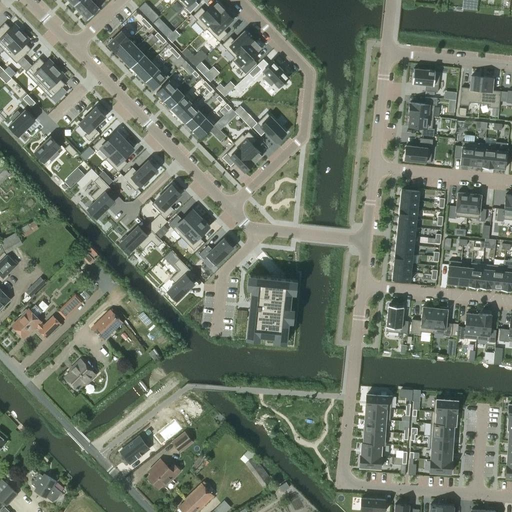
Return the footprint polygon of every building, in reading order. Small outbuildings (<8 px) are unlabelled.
[(91,0),(79,0),(73,6),(80,13),(80,12),(92,1),(91,0)] [(177,0),(190,12),(198,4),(194,0),(177,0)] [(92,1),(80,12),(87,19),(99,8),(92,1)] [(201,7),(192,15),(197,19),(195,21),(204,30),(224,10),(215,1),(205,11),(201,7)] [(144,2),(138,8),(152,23),(158,17),(159,16),(144,2)] [(224,10),(204,30),(204,31),(206,28),(219,41),(227,33),(223,29),(233,19),(224,10)] [(158,17),(152,23),(167,37),(172,32),(158,17)] [(0,27),(0,46),(3,50),(21,32),(14,24),(10,28),(5,22),(0,27)] [(124,27),(108,44),(116,52),(129,39),(133,36),(124,27)] [(230,36),(221,44),(234,57),(232,59),(232,60),(253,40),(244,31),(234,40),(230,36)] [(21,32),(3,50),(16,63),(17,62),(23,57),(31,49),(25,43),(29,39),(21,32)] [(129,39),(116,52),(123,59),(136,46),(129,39)] [(253,40),(232,60),(245,73),(256,63),(251,58),(262,49),(253,40)] [(136,46),(123,59),(130,67),(144,54),(136,46)] [(144,54),(130,67),(137,74),(151,61),(144,54)] [(21,67),(27,61),(23,57),(17,62),(21,67)] [(39,58),(24,72),(37,85),(56,67),(48,59),(44,63),(39,58)] [(151,61),(137,74),(145,82),(145,81),(160,67),(162,65),(154,58),(151,61)] [(269,65),(263,70),(267,75),(263,78),(271,86),(274,82),(279,87),(289,77),(273,60),(269,65)] [(25,71),(31,65),(27,61),(21,67),(25,71)] [(257,64),(234,87),(240,93),(255,79),(253,76),(261,69),(257,64)] [(203,75),(208,70),(203,65),(199,70),(203,75)] [(56,67),(37,85),(51,99),(56,93),(60,97),(66,92),(62,87),(65,84),(59,79),(63,75),(56,67)] [(160,67),(145,81),(153,89),(167,75),(160,67)] [(437,92),(439,71),(413,68),(412,83),(425,85),(425,91),(437,92)] [(3,70),(0,72),(0,75),(7,82),(12,78),(3,70)] [(172,76),(156,92),(164,100),(177,88),(180,84),(172,76)] [(479,103),(482,77),(471,76),(469,88),(461,87),(459,104),(469,105),(469,102),(479,103)] [(498,108),(500,91),(492,90),(493,78),(482,77),(479,103),(489,104),(489,107),(492,108),(498,108)] [(223,87),(220,84),(216,87),(224,96),(228,92),(223,87)] [(164,100),(163,100),(170,108),(183,95),(177,88),(164,100)] [(447,98),(446,111),(453,111),(455,90),(442,90),(442,98),(447,98)] [(183,95),(170,108),(178,116),(191,103),(195,99),(187,91),(183,95)] [(27,94),(22,98),(31,107),(35,102),(27,94)] [(409,114),(433,117),(434,105),(436,105),(437,98),(425,97),(424,104),(409,102),(408,115),(409,115),(409,114)] [(191,103),(178,116),(184,122),(198,109),(191,103)] [(96,107),(78,125),(86,134),(84,136),(89,141),(98,132),(94,128),(105,117),(96,107)] [(198,109),(184,122),(192,130),(193,130),(207,115),(199,108),(198,109)] [(13,121),(8,126),(18,136),(35,120),(25,110),(21,114),(17,110),(9,118),(13,121)] [(207,115),(193,130),(200,138),(209,129),(212,132),(217,127),(214,124),(217,122),(208,113),(207,115)] [(256,123),(252,127),(261,135),(265,131),(276,142),(286,132),(267,113),(257,122),(256,123)] [(409,115),(408,126),(421,128),(421,135),(433,136),(434,129),(432,128),(433,117),(409,114),(409,115)] [(217,127),(212,132),(216,136),(221,132),(220,130),(217,127)] [(241,134),(233,142),(253,163),(262,154),(252,144),(256,140),(248,131),(244,136),(241,134)] [(102,137),(93,146),(98,151),(99,150),(107,158),(125,140),(117,132),(106,142),(102,137)] [(50,136),(34,152),(40,158),(44,162),(49,158),(52,161),(59,154),(56,151),(60,146),(50,136)] [(420,138),(419,147),(406,145),(404,160),(430,163),(432,139),(420,138)] [(125,140),(107,158),(115,166),(113,167),(118,172),(127,163),(123,159),(133,149),(125,140)] [(462,146),(455,145),(454,158),(460,158),(460,164),(472,165),(474,142),(462,141),(462,146)] [(235,145),(222,158),(230,166),(235,162),(244,172),(253,163),(233,142),(233,143),(235,145)] [(482,166),(485,144),(474,142),(472,165),(482,166)] [(69,144),(64,148),(73,157),(77,152),(69,144)] [(495,149),(495,150),(496,145),(485,144),(482,166),(482,167),(493,168),(493,167),(495,149)] [(493,167),(505,169),(507,151),(495,150),(495,149),(493,167)] [(132,167),(123,176),(127,181),(126,182),(135,191),(157,170),(148,161),(136,172),(132,167)] [(0,182),(10,174),(0,163),(0,182)] [(65,181),(70,187),(83,175),(78,169),(65,181)] [(108,185),(112,181),(103,171),(98,175),(99,176),(108,185)] [(95,201),(88,209),(98,219),(105,213),(103,211),(114,201),(105,193),(110,188),(108,185),(99,176),(93,181),(99,187),(90,196),(95,201)] [(171,185),(153,202),(162,211),(159,214),(164,219),(174,210),(169,205),(180,194),(179,193),(180,192),(175,187),(174,187),(171,185)] [(419,191),(401,189),(400,198),(418,200),(419,191)] [(467,217),(469,193),(457,192),(456,206),(450,205),(448,217),(455,218),(455,216),(467,217)] [(486,209),(479,208),(481,194),(469,193),(467,217),(478,218),(478,220),(484,221),(486,209)] [(511,194),(505,194),(504,209),(497,208),(496,220),(503,221),(503,219),(511,219),(511,194)] [(400,198),(399,207),(417,209),(418,200),(400,198)] [(416,218),(417,209),(399,207),(398,216),(416,218)] [(177,215),(168,224),(173,229),(175,227),(183,235),(200,218),(192,209),(182,219),(177,215)] [(398,216),(397,225),(415,227),(416,218),(398,216)] [(200,218),(183,235),(190,243),(188,245),(194,250),(203,241),(198,236),(209,226),(200,218)] [(28,224),(17,230),(22,239),(33,232),(28,224)] [(157,230),(154,233),(159,238),(167,230),(162,225),(157,230)] [(414,236),(415,227),(397,225),(396,234),(414,236)] [(126,235),(119,241),(120,243),(119,243),(130,254),(139,245),(143,249),(151,240),(157,246),(162,241),(159,238),(154,233),(151,230),(146,235),(138,226),(127,236),(126,235)] [(413,245),(414,236),(396,234),(395,243),(413,245)] [(208,245),(198,254),(203,259),(206,256),(214,265),(232,248),(230,245),(231,244),(225,239),(225,240),(223,238),(212,249),(208,245)] [(395,243),(394,252),(412,254),(413,245),(395,243)] [(73,259),(73,262),(76,264),(78,264),(82,260),(82,258),(83,257),(90,263),(91,263),(95,260),(95,258),(88,252),(87,252),(91,248),(88,244),(73,259)] [(394,252),(394,262),(411,263),(412,254),(394,252)] [(7,254),(0,261),(0,276),(3,279),(17,265),(7,254)] [(176,283),(167,291),(178,302),(185,295),(183,294),(194,284),(185,275),(190,270),(179,259),(174,263),(181,270),(172,279),(176,283)] [(460,266),(461,261),(448,260),(446,283),(458,284),(460,266)] [(411,272),(411,263),(394,262),(393,271),(411,272)] [(469,285),(468,285),(468,286),(479,287),(482,264),(471,262),(470,267),(471,267),(469,285)] [(489,288),(489,287),(490,288),(493,265),(482,264),(479,287),(489,288)] [(490,288),(498,288),(498,289),(501,289),(503,266),(493,265),(490,288)] [(469,285),(471,267),(470,267),(460,266),(458,284),(468,285),(469,285)] [(511,289),(511,290),(511,287),(511,266),(503,266),(501,289),(511,290),(511,289)] [(410,281),(411,272),(393,271),(392,280),(410,281)] [(253,275),(247,334),(286,338),(292,279),(253,275)] [(46,282),(40,277),(34,282),(40,288),(46,282)] [(29,288),(34,293),(40,288),(34,282),(29,288)] [(0,308),(10,299),(0,288),(0,308)] [(35,304),(30,310),(29,309),(28,311),(26,309),(21,314),(23,315),(12,325),(18,331),(16,333),(21,338),(23,336),(24,338),(36,326),(40,329),(39,330),(46,337),(60,323),(53,316),(44,325),(40,322),(41,321),(37,317),(42,311),(35,304)] [(71,312),(64,305),(58,311),(64,318),(71,312)] [(388,306),(386,331),(407,333),(408,321),(402,320),(403,307),(403,306),(403,307),(389,305),(388,305),(388,306)] [(421,320),(412,319),(410,333),(420,334),(420,331),(432,332),(435,307),(422,306),(421,320)] [(440,306),(439,308),(435,307),(432,332),(444,334),(444,335),(451,336),(452,323),(446,323),(447,307),(440,306)] [(92,328),(103,340),(122,322),(111,310),(92,328)] [(464,338),(476,339),(478,313),(478,314),(466,313),(465,327),(458,326),(457,336),(456,338),(464,339),(464,338)] [(491,315),(478,313),(476,339),(488,340),(488,341),(494,342),(496,330),(489,329),(491,315)] [(500,328),(499,340),(508,341),(508,340),(511,340),(511,314),(510,314),(509,329),(500,328)] [(91,370),(93,368),(87,361),(85,364),(81,359),(73,367),(74,368),(65,377),(68,380),(68,382),(72,387),(74,387),(77,390),(86,380),(88,382),(95,374),(91,370)] [(366,394),(365,406),(391,408),(392,396),(366,394)] [(433,411),(456,413),(457,400),(434,399),(433,411)] [(463,413),(476,413),(476,403),(463,403),(463,413)] [(366,407),(365,418),(387,420),(390,421),(391,409),(391,408),(365,406),(365,407),(366,407)] [(431,411),(430,423),(453,425),(455,425),(456,413),(433,411),(431,411)] [(365,418),(364,430),(387,432),(387,420),(365,418)] [(431,423),(430,435),(452,437),(453,425),(430,423),(431,423)] [(363,442),(384,444),(386,444),(387,432),(364,430),(363,442)] [(192,442),(185,432),(172,442),(180,452),(192,442)] [(430,435),(429,448),(431,448),(431,447),(452,449),(452,437),(430,435)] [(139,436),(120,451),(130,463),(137,458),(138,457),(141,455),(142,455),(141,454),(149,449),(139,436)] [(360,454),(381,456),(383,456),(384,444),(363,442),(361,442),(360,454)] [(471,454),(471,442),(456,442),(457,455),(471,454)] [(430,459),(451,461),(451,460),(452,449),(431,447),(431,448),(431,459),(430,459)] [(265,490),(275,484),(255,456),(256,454),(249,448),(239,458),(245,463),(265,490)] [(310,468),(319,459),(311,452),(303,460),(310,468)] [(360,454),(359,467),(380,468),(381,456),(360,454)] [(454,468),(470,469),(470,456),(454,456),(454,468)] [(168,478),(170,480),(180,470),(173,464),(169,468),(160,459),(153,467),(154,468),(154,470),(147,477),(148,479),(148,481),(151,484),(154,484),(158,488),(168,478)] [(430,459),(429,472),(450,473),(451,461),(430,459)] [(46,498),(46,497),(53,502),(55,500),(56,499),(57,498),(59,497),(59,495),(59,494),(61,492),(53,485),(56,481),(44,474),(42,476),(40,473),(31,483),(36,487),(34,491),(46,498)] [(203,481),(202,482),(201,482),(184,498),(185,499),(177,507),(182,511),(194,511),(196,511),(197,511),(214,496),(205,486),(206,484),(203,481)] [(278,486),(282,492),(289,487),(285,482),(278,486)] [(17,494),(7,484),(0,490),(0,500),(6,506),(17,494)] [(361,497),(360,511),(374,511),(383,511),(385,499),(361,497)]
